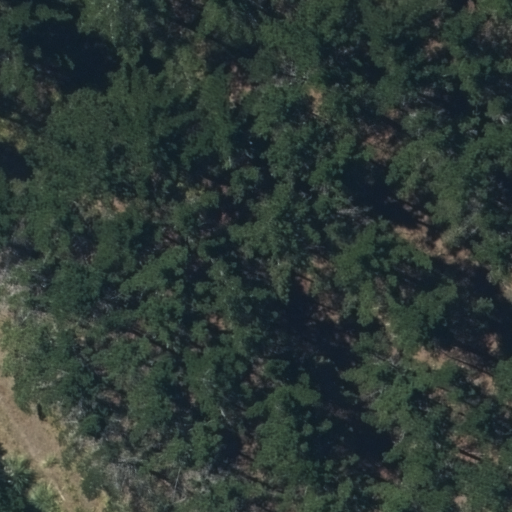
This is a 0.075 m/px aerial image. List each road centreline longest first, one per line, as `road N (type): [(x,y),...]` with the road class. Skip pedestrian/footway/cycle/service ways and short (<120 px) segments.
road 1 (track): [(0,141),(341,0)]
road 2 (track): [(0,374),(80,511)]
